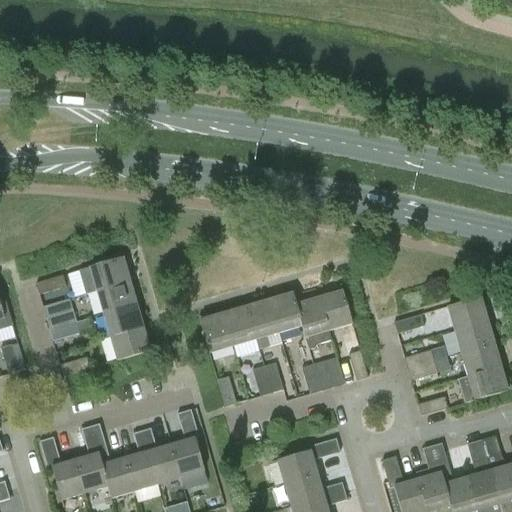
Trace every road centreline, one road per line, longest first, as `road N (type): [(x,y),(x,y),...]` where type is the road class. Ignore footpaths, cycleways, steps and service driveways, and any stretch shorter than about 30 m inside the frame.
road 1 (primary): [(511,182),(262,129),(0,97)]
road 2 (primary): [(0,163),(90,161),(285,182),(511,236)]
road 3 (residential): [(57,416),(95,405),(120,411),(194,390)]
